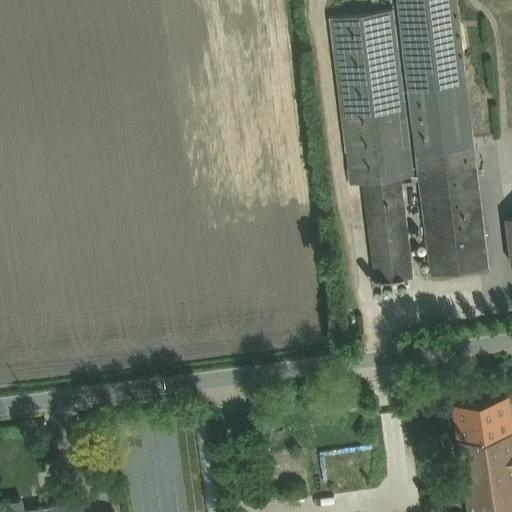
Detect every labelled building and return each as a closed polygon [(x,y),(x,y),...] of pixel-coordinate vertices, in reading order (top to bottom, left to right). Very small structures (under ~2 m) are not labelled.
[(491,270),(459,0),(388,0),(390,8),(331,15),(350,178),(364,176),(377,284),(491,270)] [(452,437),(510,429),(504,388),(446,396),(452,437)] [(224,511),(214,420),(195,422),(204,511),(224,511)] [(462,511),(511,511),(511,444),(510,429),(452,437),(462,511)] [(0,511),(78,511),(77,495),(0,506),(0,511)]
